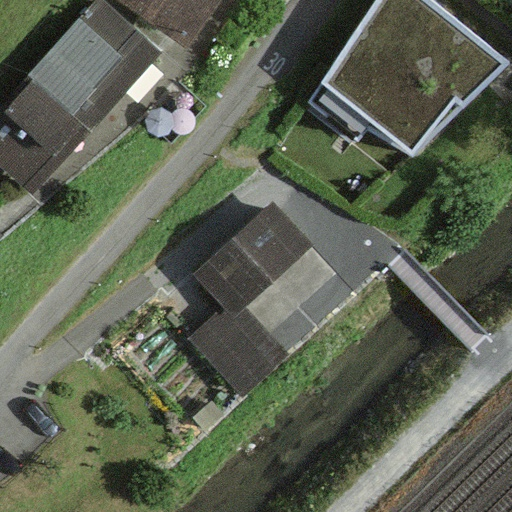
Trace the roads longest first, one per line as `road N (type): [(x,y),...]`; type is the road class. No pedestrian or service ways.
road 1 (residential): [(313,0),(173,196),(0,383)]
road 2 (track): [(338,511),(511,341)]
